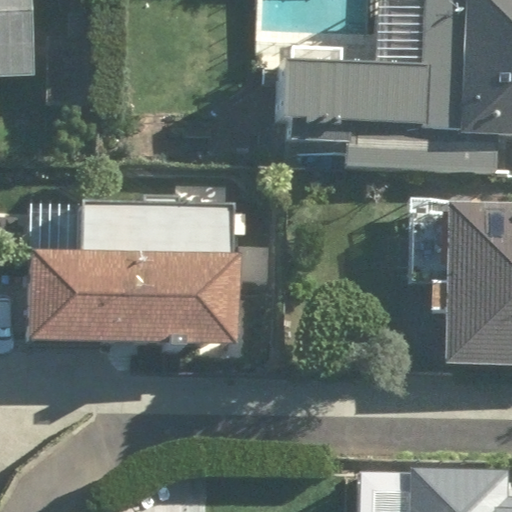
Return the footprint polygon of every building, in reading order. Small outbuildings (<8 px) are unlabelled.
[(20,0),(0,0),(0,94),(26,93),(20,0)] [(511,0),(411,0),(411,80),(267,80),(267,140),(334,141),(334,180),(497,180),(497,151),(511,151),(511,0)] [(14,361),(226,365),(228,220),(16,216),(14,361)] [(511,217),(435,216),(433,378),(511,379),(511,217)] [(511,511),(511,500),(389,499),(388,511),(511,511)]
